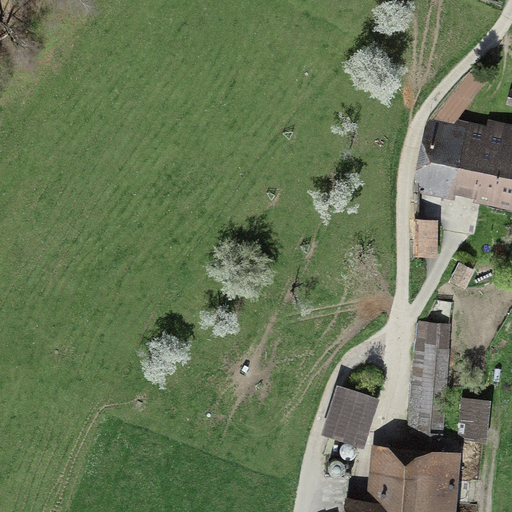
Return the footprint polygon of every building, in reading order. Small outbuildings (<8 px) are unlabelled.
[(511,204),(511,137),(435,123),(423,189),(511,204)] [(435,254),(436,221),(419,220),(418,253),(435,254)] [(464,263),(454,278),(465,285),(474,269),(464,263)] [(405,451),(377,449),(373,496),(360,495),(352,495),(350,511),(457,511),(462,455),(438,453),(446,353),(413,350),(405,451)] [(381,397),(345,386),(330,433),(367,444),(381,397)] [(490,434),(489,393),(460,394),(461,435),(490,434)]
